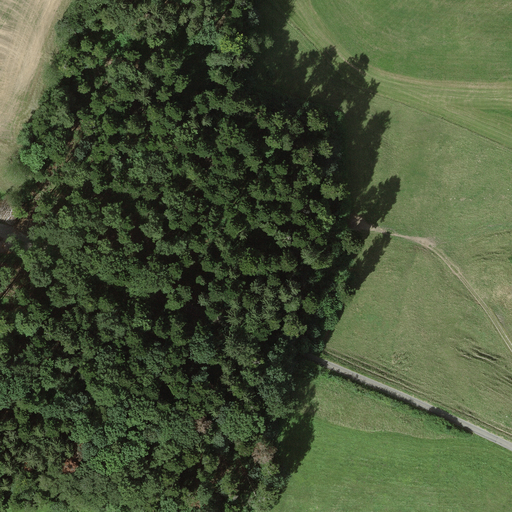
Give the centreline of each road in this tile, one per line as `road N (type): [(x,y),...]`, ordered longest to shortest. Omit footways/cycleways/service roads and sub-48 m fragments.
road 1 (unclassified): [(0,233),(98,282),(341,370),(511,448)]
road 2 (track): [(221,323),(58,380),(0,418)]
road 3 (track): [(511,352),(459,273),(426,244),(363,228)]
